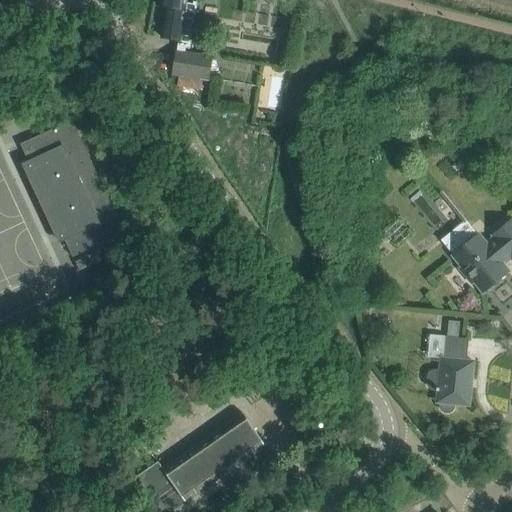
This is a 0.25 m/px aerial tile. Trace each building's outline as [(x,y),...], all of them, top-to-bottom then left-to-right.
[(176,53),(172,74),(208,80),(211,58),(184,54),(185,49),(190,50),(191,41),(189,41),(189,37),(192,37),(192,34),(190,34),(190,30),(193,30),(193,28),(191,28),(191,24),(194,24),(194,21),(192,21),(193,17),(195,17),(197,3),(193,2),(192,4),(185,3),(185,0),(160,0),(159,7),(166,8),(161,38),(178,41),(176,53)] [(63,238),(72,257),(124,234),(72,121),(20,144),(29,164),(24,166),(25,168),(26,167),(59,239),(57,239),(58,241),(63,238)] [(473,282),(482,293),(508,272),(502,265),(510,258),(511,260),(511,259),(511,219),(492,236),(494,238),(485,245),(478,235),(452,256),(461,267),(460,269),(471,283),(473,282)] [(448,322),(446,337),(457,338),(458,323),(448,322)] [(434,403),(436,403),(439,403),(439,407),(441,411),(444,413),(448,413),(451,412),(453,409),(454,405),(469,406),(473,362),(466,361),(468,339),(457,338),(446,337),(444,337),(442,359),(438,359),(437,371),(433,371),(430,373),(428,375),(427,377),(426,385),(428,389),(431,391),(434,393),(434,403)] [(249,468),(250,468),(245,462),(266,448),(242,413),(140,484),(160,511),(186,511),(220,489),(227,491),(248,476),(248,475),(249,468)]
